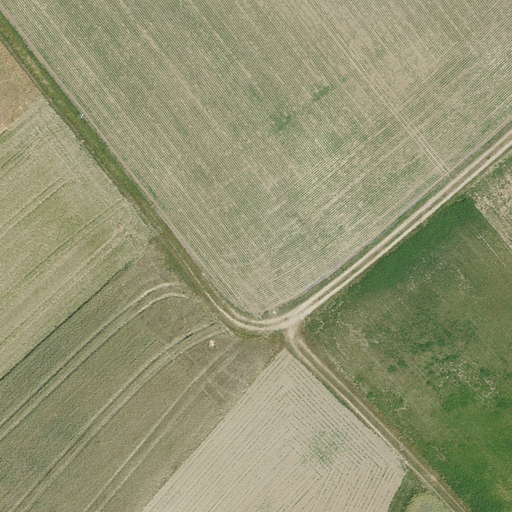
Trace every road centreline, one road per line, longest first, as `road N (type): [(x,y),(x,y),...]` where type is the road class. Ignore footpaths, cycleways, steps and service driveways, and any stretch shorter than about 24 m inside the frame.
road 1 (track): [(0,19),(216,298),(260,324),(307,309),(511,132)]
road 2 (track): [(454,511),(303,346),(307,309)]
